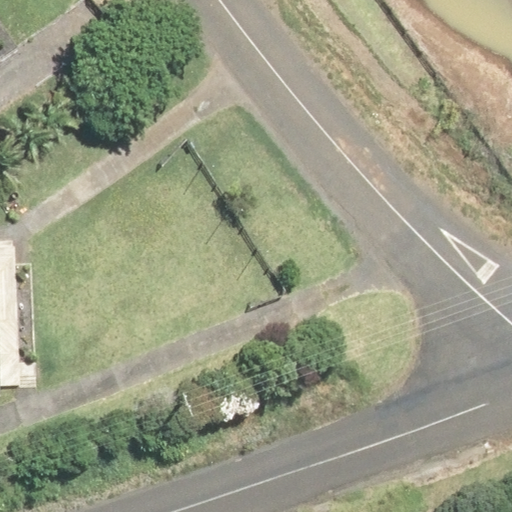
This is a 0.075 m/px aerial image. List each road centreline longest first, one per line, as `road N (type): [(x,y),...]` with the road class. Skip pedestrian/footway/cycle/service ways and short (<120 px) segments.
road 1 (unclassified): [(219,0),(382,199),(511,321)]
road 2 (tertiary): [(175,511),(511,401)]
